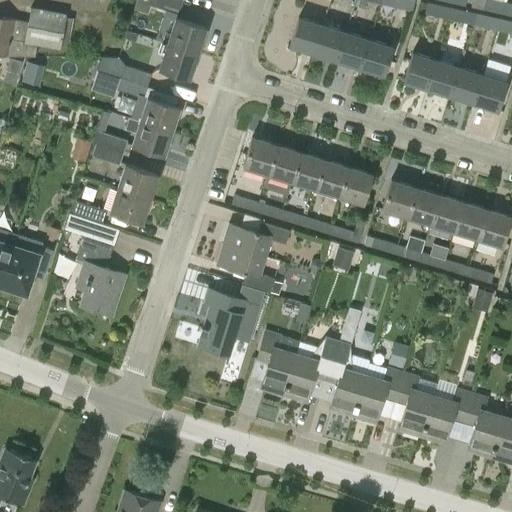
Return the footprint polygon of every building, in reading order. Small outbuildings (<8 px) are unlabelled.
[(182,2),(175,0),(151,0),(150,5),(178,14),(182,2)] [(414,0),(380,0),(379,4),(412,11),(414,0)] [(471,0),(470,6),(503,13),(506,1),(499,0),(471,0)] [(503,13),(511,15),(511,2),(506,1),(503,13)] [(449,20),(452,8),(426,2),(424,14),(449,20)] [(0,55),(35,56),(37,45),(60,49),(60,44),(68,46),(73,18),(65,17),(66,13),(30,6),(28,21),(0,15),(0,55)] [(449,20),(472,25),(475,13),(452,8),(449,20)] [(472,25),(496,31),(500,19),(475,13),(472,25)] [(164,30),(161,41),(197,53),(206,27),(176,17),(171,32),(164,30)] [(290,46),(314,53),(323,25),(298,17),(290,46)] [(511,21),(500,19),(496,31),(511,34),(511,21)] [(346,32),(323,25),(314,53),(338,61),(346,32)] [(338,61),(361,67),(370,39),(346,32),(338,61)] [(370,39),(361,67),(383,75),(392,46),(370,39)] [(197,53),(161,41),(157,52),(164,55),(159,69),(188,79),(197,53)] [(404,81),(429,89),(438,60),(412,52),(404,81)] [(97,69),(112,75),(147,86),(151,73),(124,64),(118,56),(116,57),(101,56),(97,69)] [(429,89),(452,96),(460,67),(438,60),(429,89)] [(452,96),(474,103),(482,74),(460,67),(452,96)] [(474,103),(497,110),(506,81),(482,74),(474,103)] [(147,86),(112,75),(109,86),(143,98),(147,86)] [(147,96),(139,121),(171,131),(179,107),(147,96)] [(171,131),(139,121),(131,145),(163,156),(171,131)] [(92,142),(95,143),(123,152),(127,140),(104,132),(96,129),(92,142)] [(242,166),(266,173),(275,144),(251,136),(242,166)] [(123,152),(95,143),(91,155),(119,164),(123,152)] [(275,144),(266,173),(290,181),(299,151),(275,144)] [(290,181),(314,188),(323,158),(299,151),(290,181)] [(314,188),(338,195),(347,166),(323,158),(314,188)] [(125,163),(117,188),(149,198),(157,174),(125,163)] [(347,166),(338,195),(362,203),(372,173),(347,166)] [(381,209),(405,216),(414,186),(390,179),(381,209)] [(405,216),(429,223),(438,193),(414,186),(405,216)] [(149,198),(117,188),(109,212),(141,223),(149,198)] [(452,231),(462,201),(438,193),(429,223),(452,231)] [(255,211),(258,201),(233,194),(230,203),(255,211)] [(72,213),(102,223),(106,210),(76,200),(72,213)] [(255,211),(278,218),(281,209),(258,201),(255,211)] [(452,231),(476,238),(486,208),(462,201),(452,231)] [(486,208),(476,238),(501,246),(510,216),(486,208)] [(305,216),(281,209),(278,218),(302,225),(305,216)] [(302,225),(326,233),(329,223),(305,216),(302,225)] [(228,223),(222,243),(265,256),(271,239),(285,243),(289,230),(260,220),(258,231),(228,223)] [(84,233),(76,258),(84,261),(76,285),(84,288),(79,304),(112,315),(125,273),(105,267),(114,243),(117,231),(88,221),(84,233)] [(329,223),(326,233),(357,243),(360,233),(353,231),(329,223)] [(0,283),(16,234),(16,233),(0,228),(0,283)] [(16,234),(0,283),(0,284),(25,293),(33,268),(44,272),(51,249),(41,245),(42,241),(16,233),(16,234)] [(394,254),(397,244),(366,235),(363,244),(394,254)] [(222,243),(216,263),(244,272),(241,282),(278,293),(280,283),(273,281),(274,278),(260,273),(265,256),(222,243)] [(394,254),(418,261),(421,251),(397,244),(394,254)] [(418,261),(441,268),(444,258),(421,251),(418,261)] [(441,268),(466,275),(468,266),(444,258),(441,268)] [(468,266),(466,275),(490,283),(492,273),(468,266)] [(204,302),(209,304),(197,345),(228,355),(240,313),(246,315),(250,301),(208,288),(204,302)] [(348,307),(338,339),(325,381),(336,384),(329,408),(352,415),(364,373),(350,369),(349,345),(359,310),(348,307)] [(264,329),(254,360),(267,364),(260,387),(283,394),(296,352),(278,347),(282,333),(264,329)] [(309,356),(296,352),(283,394),(306,401),(313,377),(325,381),(338,339),(326,336),(309,356)] [(401,357),(405,345),(396,343),(392,355),(401,357)] [(404,371),(406,362),(390,357),(384,379),(364,373),(352,415),(375,422),(382,398),(394,402),(404,371)] [(398,429),(421,435),(434,394),(415,389),(419,375),(404,371),(394,402),(405,405),(398,429)] [(462,422),(471,392),(460,389),(456,401),(434,394),(421,435),(444,443),(451,419),(462,422)] [(488,397),(471,392),(462,422),(474,426),(467,449),(490,457),(502,415),(484,409),(488,397)] [(511,417),(502,415),(490,457),(511,463),(511,417)] [(28,489),(24,487),(36,459),(5,447),(0,459),(0,501),(2,496),(22,504),(28,489)] [(155,511),(159,501),(125,489),(117,511),(155,511)]
